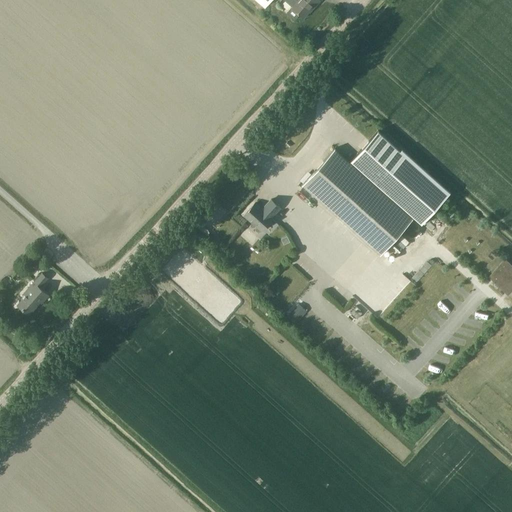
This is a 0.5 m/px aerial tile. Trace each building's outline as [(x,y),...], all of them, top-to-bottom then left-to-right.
[(303,17),(318,0),(297,0),(291,7),(303,17)] [(378,130),(350,161),(412,216),(413,215),(420,222),(447,191),(378,130)] [(335,147),(303,184),(380,252),(412,216),(350,161),(335,147)] [(255,202),(245,214),(262,230),(272,218),(271,217),(280,207),(271,199),(262,209),(255,202)] [(34,256),(29,261),(35,266),(40,261),(34,256)] [(511,265),(505,259),(489,277),(508,294),(511,288),(511,265)] [(48,295),(40,288),(49,278),(42,271),(33,281),(33,282),(22,295),(23,297),(19,302),(20,303),(18,306),(28,314),(39,302),(41,303),(48,295)] [(298,301),(290,313),(300,319),(307,307),(298,301)]
